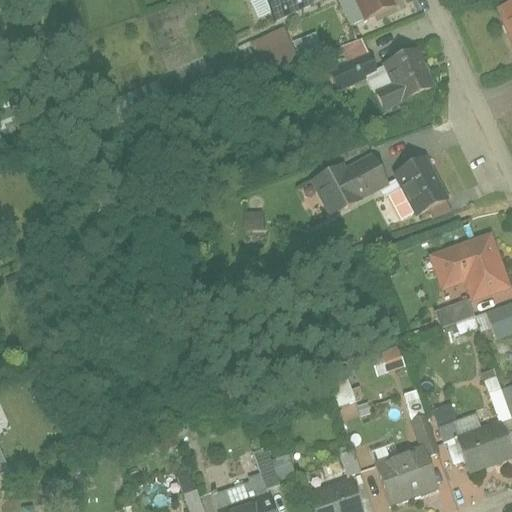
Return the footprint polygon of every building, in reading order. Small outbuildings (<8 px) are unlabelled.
[(260,0),(273,28),(314,7),(312,0),(260,0)] [(357,0),(367,22),(398,7),(395,0),(357,0)] [(511,3),(500,8),(511,40),(511,3)] [(316,35),(289,43),(285,30),(251,41),(261,73),(322,53),(316,35)] [(386,114),(441,91),(422,49),(387,66),(398,91),(378,97),(386,114)] [(112,98),(120,125),(168,111),(160,85),(112,98)] [(392,184),(377,149),(314,182),(331,222),(392,184)] [(418,217),(453,199),(433,158),(397,173),(418,217)] [(475,309),(511,293),(511,281),(494,234),(433,256),(441,293),(467,287),(475,309)] [(467,300),(433,314),(440,332),(475,319),(467,300)] [(396,348),(369,357),(376,378),(403,369),(396,348)] [(347,383),(331,388),(338,408),(363,399),(359,389),(350,392),(347,383)] [(511,461),(511,443),(505,423),(459,438),(473,477),(511,461)] [(371,453),(375,465),(394,458),(390,446),(371,453)] [(394,507),(442,491),(427,448),(378,466),(394,507)] [(367,511),(357,476),(309,490),(316,511),(367,511)] [(202,511),(197,490),(183,494),(188,511),(202,511)] [(277,511),(272,495),(223,511),(277,511)]
